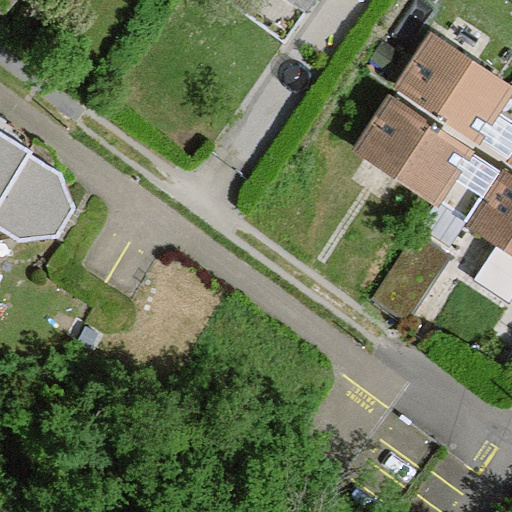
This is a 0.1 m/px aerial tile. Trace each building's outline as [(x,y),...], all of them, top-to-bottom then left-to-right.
[(260,0),(250,16),(287,43),(316,0),(260,0)] [(435,36),(403,86),(478,135),(494,111),(510,87),(435,36)] [(453,174),(469,149),(395,100),(361,150),(438,199),(453,174)] [(511,155),(511,122),(494,111),(478,135),(511,157),(511,155)] [(0,203),(31,147),(0,129),(0,203)] [(34,141),(31,147),(0,203),(0,226),(22,240),(60,235),(76,205),(61,170),(44,159),(49,149),(34,141)] [(485,196),(502,170),(469,149),(453,174),(485,196)] [(511,176),(502,170),(485,196),(469,221),(511,248),(511,176)]
